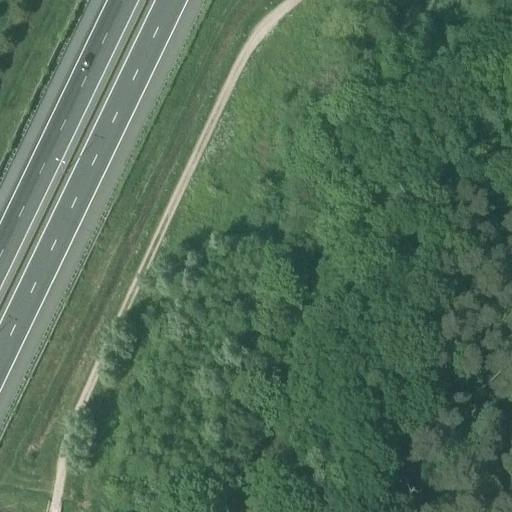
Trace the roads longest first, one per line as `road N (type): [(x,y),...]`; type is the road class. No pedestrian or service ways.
road 1 (motorway): [(0,357),(171,0)]
road 2 (motorway): [(122,0),(0,254)]
